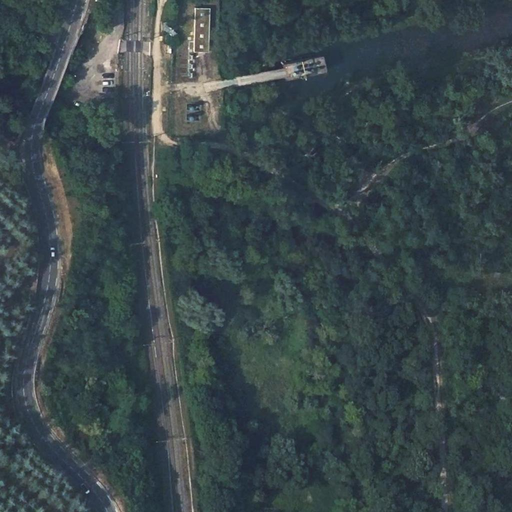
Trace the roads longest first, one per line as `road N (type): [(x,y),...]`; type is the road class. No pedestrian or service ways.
road 1 (secondary): [(66,36),(31,140),(51,258),(23,393),(49,445),(106,511)]
road 2 (track): [(333,205),(422,303),(433,329),(445,511)]
road 3 (track): [(293,0),(272,14),(259,43),(262,74),(276,98),(333,123),(354,150),(363,184),(333,205)]
road 4 (track): [(156,47),(156,126),(169,142),(238,150),(333,205)]
road 5 (unclassified): [(0,39),(29,75),(59,88),(92,76),(110,45)]
